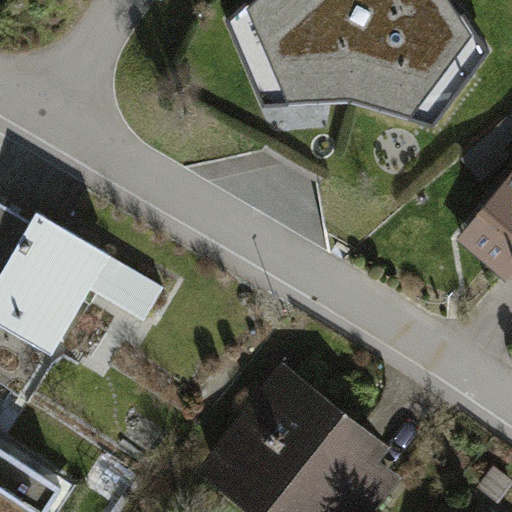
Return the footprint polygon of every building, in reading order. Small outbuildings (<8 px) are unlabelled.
[(244,0),(226,18),(263,104),(350,99),(434,124),(490,50),(456,0),(244,0)] [(500,145),(511,134),(511,116),(491,134),(500,145)] [(511,179),(463,239),(506,274),(511,266),(511,179)] [(0,306),(56,339),(87,285),(106,253),(38,214),(33,222),(8,207),(0,220),(0,306)] [(163,286),(106,253),(87,285),(144,319),(163,286)] [(285,378),(215,466),(268,508),(275,499),(290,511),(321,511),(323,510),(326,511),(370,511),(394,483),(343,444),(353,432),(285,378)] [(0,444),(0,511),(44,511),(62,486),(0,444)] [(483,485),(498,497),(511,482),(495,469),(483,485)]
